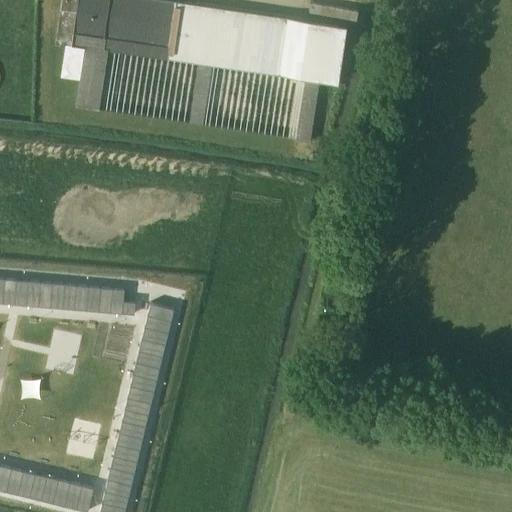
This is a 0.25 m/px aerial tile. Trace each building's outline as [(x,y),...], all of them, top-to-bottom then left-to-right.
[(60,0),(60,1),(58,16),(56,31),(54,42),(63,43),(71,45),(84,46),(79,79),(76,106),(310,139),(318,80),(337,82),(346,25),(308,19),(305,19),(286,16),(193,3),(184,1),(174,0),(173,0),(60,0)] [(356,21),(357,12),(311,3),(310,8),(309,12),(356,21)] [(0,278),(0,302),(134,314),(135,302),(123,301),(124,289),(0,278)] [(150,303),(99,511),(124,511),(173,308),(150,303)] [(0,464),(0,489),(87,511),(93,487),(0,464)]
